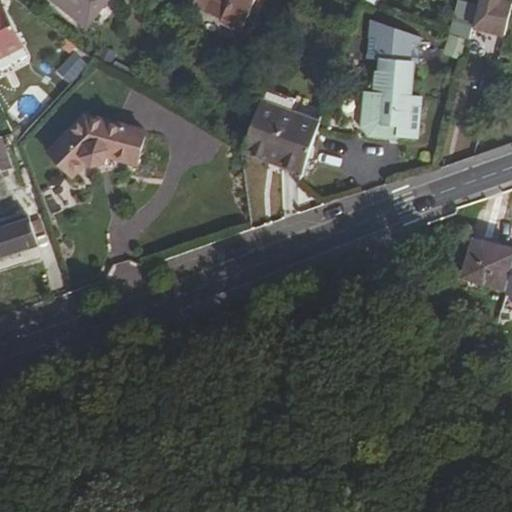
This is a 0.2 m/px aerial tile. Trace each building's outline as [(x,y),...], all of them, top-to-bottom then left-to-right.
[(0,0),(0,8),(8,4),(5,0),(0,0)] [(64,0),(94,22),(110,0),(64,0)] [(219,0),(214,10),(247,27),(259,0),(260,0),(267,3),(268,0),(219,0)] [(483,0),(477,25),(498,30),(505,0),(483,0)] [(0,8),(0,57),(30,42),(10,3),(8,4),(0,8)] [(429,65),(432,38),(379,22),(376,61),(392,62),(391,73),(387,73),(385,95),(376,94),(372,127),(381,137),(409,139),(409,136),(429,139),(432,100),(421,99),(424,65),(429,65)] [(471,51),(474,38),(457,32),(453,47),(471,51)] [(30,42),(0,57),(0,62),(32,46),(30,42)] [(76,83),(90,59),(73,49),(59,73),(76,83)] [(323,126),(265,106),(248,148),(250,161),(285,173),(306,179),(323,126)] [(92,115),(54,152),(76,176),(90,162),(95,166),(108,162),(109,156),(137,167),(148,136),(92,115)] [(0,230),(0,254),(41,241),(32,214),(17,219),(19,225),(0,230)] [(507,284),(511,264),(511,246),(473,237),(464,273),(507,284)]
